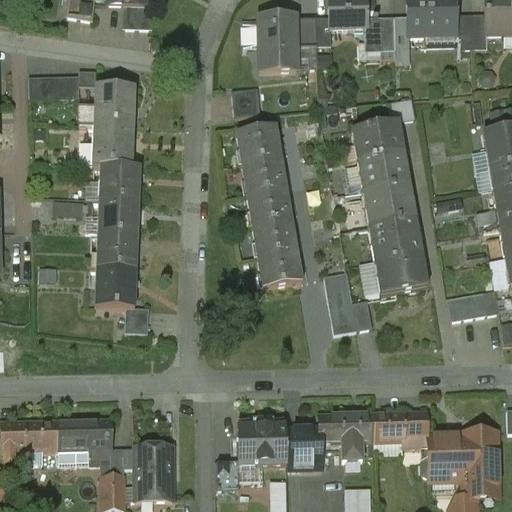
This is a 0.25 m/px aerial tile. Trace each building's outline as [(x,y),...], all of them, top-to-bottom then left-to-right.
[(90,0),(68,0),(67,21),(89,23),(90,0)] [(106,0),(106,11),(122,12),(144,12),(144,0),(106,0)] [(511,0),(487,0),(484,0),(484,21),(485,42),(486,42),(503,42),(503,37),(511,36),(511,0)] [(364,1),(327,3),(328,23),(329,36),(330,36),(364,35),(365,35),(365,24),(364,1)] [(453,1),(406,1),(406,23),(407,43),(408,43),(426,43),(426,37),(453,36),(453,42),(454,42),(453,1)] [(144,12),(122,12),(122,34),(151,35),(152,12),(144,12)] [(472,21),(459,21),(460,55),(473,55),(472,21)] [(484,21),(472,21),(473,55),(486,55),(486,42),(485,42),(484,21)] [(376,24),(376,22),(372,22),(372,24),(365,24),(365,35),(364,35),(364,48),(380,48),(379,24),(376,24)] [(295,23),(258,24),(259,78),(296,77),(295,52),(295,24),(295,23)] [(316,52),(316,23),(295,24),(295,52),(316,52)] [(328,23),(316,23),(316,52),(330,52),(330,36),(329,36),(328,23)] [(394,57),(393,23),(379,24),(380,48),(380,57),(394,57)] [(406,23),(393,23),(394,57),(409,56),(408,43),(407,43),(406,23)] [(453,36),(426,37),(426,43),(426,51),(453,50),(454,42),(453,42),(453,36)] [(409,56),(394,57),(395,71),(409,70),(409,56)] [(53,105),(53,82),(41,83),(41,106),(53,105)] [(65,82),(53,82),(53,105),(65,105),(65,82)] [(78,82),(65,82),(65,105),(78,105),(78,82)] [(41,106),(41,83),(28,83),(28,106),(41,106)] [(134,93),(94,91),(93,131),(133,132),(134,93)] [(257,94),(231,97),(233,123),(259,121),(257,94)] [(511,116),(491,120),(493,135),(511,132),(511,116)] [(398,127),(350,136),(356,167),(403,159),(398,127)] [(133,132),(93,131),(92,156),(98,156),(97,169),(91,169),(91,171),(99,171),(131,172),(133,132)] [(274,131),(235,138),(240,170),(280,163),(274,131)] [(511,132),(493,135),(482,137),(486,157),(511,152),(511,132)] [(511,152),(486,157),(485,157),(492,197),(511,193),(511,152)] [(403,159),(356,167),(361,197),(409,189),(403,159)] [(280,163),(240,170),(246,201),(285,194),(280,163)] [(131,172),(99,171),(98,206),(138,207),(139,173),(131,172)] [(409,189),(361,197),(367,233),(415,225),(409,189)] [(511,193),(492,197),(499,236),(511,233),(511,193)] [(285,194),(246,201),(251,232),(290,225),(285,194)] [(138,207),(98,206),(97,240),(137,241),(138,207)] [(290,225),(251,232),(256,263),(296,257),(290,225)] [(415,225),(367,233),(374,268),(421,260),(415,225)] [(511,233),(499,236),(503,265),(511,263),(511,233)] [(137,241),(97,240),(95,274),(135,275),(137,241)] [(296,257),(256,263),(259,281),(262,281),(264,295),(301,288),(296,257)] [(421,260),(374,268),(379,301),(427,293),(421,260)] [(511,263),(503,265),(508,294),(511,293),(511,263)] [(135,275),(95,274),(94,313),(125,314),(134,315),(134,314),(135,275)] [(346,279),(323,283),(333,340),(356,336),(351,309),(346,279)] [(495,296),(482,299),(486,321),(499,319),(495,296)] [(482,299),(470,301),(474,323),(486,321),(482,299)] [(470,301),(458,303),(462,325),(474,323),(470,301)] [(458,303),(446,305),(449,327),(462,325),(458,303)] [(367,307),(351,309),(356,336),(371,334),(367,307)] [(148,314),(134,314),(134,315),(125,314),(124,326),(147,327),(148,314)] [(147,327),(124,326),(124,339),(147,340),(147,327)] [(426,418),(372,419),(373,449),(402,448),(427,447),(426,442),(426,418)] [(372,419),(319,421),(319,434),(284,434),(285,470),(286,476),(320,475),(319,458),(341,457),(342,467),(361,466),(361,449),(373,449),(372,419)] [(109,425),(55,427),(56,457),(87,456),(88,463),(110,463),(110,455),(109,425)] [(55,427),(0,428),(1,459),(25,458),(25,470),(42,469),(41,457),(55,457),(56,457),(55,427)] [(284,434),(236,435),(237,468),(237,472),(238,472),(285,470),(284,434)] [(497,438),(460,439),(460,441),(426,442),(427,447),(402,448),(402,454),(427,453),(427,465),(420,469),(421,481),(428,485),(428,489),(461,488),(462,504),(455,504),(450,511),(478,511),(478,505),(498,504),(497,438)] [(171,453),(134,453),(134,455),(134,480),(122,480),(123,507),(135,507),(172,506),(171,453)] [(134,455),(110,455),(110,463),(88,463),(88,470),(100,470),(100,481),(122,480),(134,480),(134,455)] [(88,463),(87,456),(56,457),(55,457),(55,459),(56,471),(57,471),(88,471),(88,463)] [(237,468),(214,468),(214,479),(215,494),(215,496),(238,496),(238,472),(237,472),(237,468)] [(122,480),(100,481),(101,511),(123,511),(123,507),(122,480)] [(362,495),(363,508),(345,508),(344,511),(369,511),(369,495),(362,495)]
